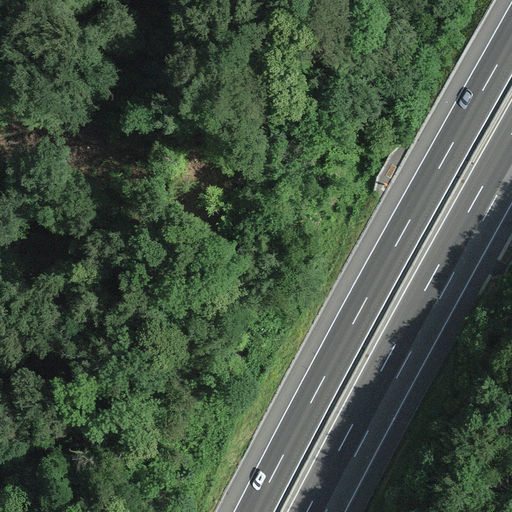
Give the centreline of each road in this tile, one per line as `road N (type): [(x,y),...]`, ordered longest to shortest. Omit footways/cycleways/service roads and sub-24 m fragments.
road 1 (motorway): [(511,35),(253,511)]
road 2 (motorway): [(315,511),(511,151)]
